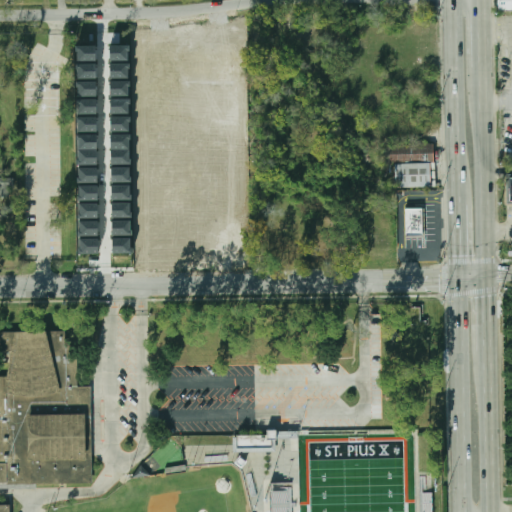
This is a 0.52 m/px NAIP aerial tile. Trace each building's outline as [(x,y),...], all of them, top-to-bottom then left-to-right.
[(497,0),(511,0),(511,7),(498,8),(497,0)] [(244,55),(197,55),(197,82),(244,82),(244,55)] [(79,116),(98,115),(97,81),(78,82),(79,116)] [(111,96),(130,96),(130,82),(111,82),(111,96)] [(131,132),(130,115),(131,115),(130,99),(111,99),(112,133),(131,132)] [(98,116),(78,117),(78,133),(98,133),(98,116)] [(98,165),(97,134),(78,135),(78,166),(98,165)] [(131,165),(130,134),(111,134),(112,165),(131,165)] [(431,161),(391,162),(383,162),(383,145),(431,144),(431,161)] [(391,162),(431,161),(432,186),(392,187),(391,162)] [(98,168),(79,167),(78,183),(98,183),(98,168)] [(131,182),(131,167),(111,168),(112,183),(131,182)] [(14,178),(0,178),(0,197),(14,197),(14,178)] [(131,185),(112,185),(112,200),(131,201),(131,185)] [(98,186),(78,186),(78,201),(98,201),(98,186)] [(99,203),(79,203),(78,218),(98,219),(99,203)] [(131,203),(112,203),(112,218),(131,218),(131,203)] [(406,208),(425,208),(425,237),(407,237),(406,208)] [(99,221),(80,220),(79,236),(99,237),(99,221)] [(131,221),(112,220),(112,236),(131,236),(131,221)] [(159,256),(159,220),(143,220),(143,256),(159,256)] [(277,224),(260,224),(260,252),(277,252),(277,224)] [(391,250),(391,225),(368,225),(368,250),(391,250)] [(113,254),(132,254),(131,237),(112,237),(113,254)] [(241,251),(241,237),(225,237),(225,251),(241,251)] [(79,255),(100,255),(100,238),(79,238),(79,255)] [(91,482),(0,482),(0,504),(8,504),(8,511),(0,511),(0,331),(65,331),(66,346),(77,346),(77,385),(90,386),(91,482)] [(277,452),(277,434),(234,434),(234,452),(277,452)] [(294,511),(294,490),(270,490),(270,511),(294,511)]
